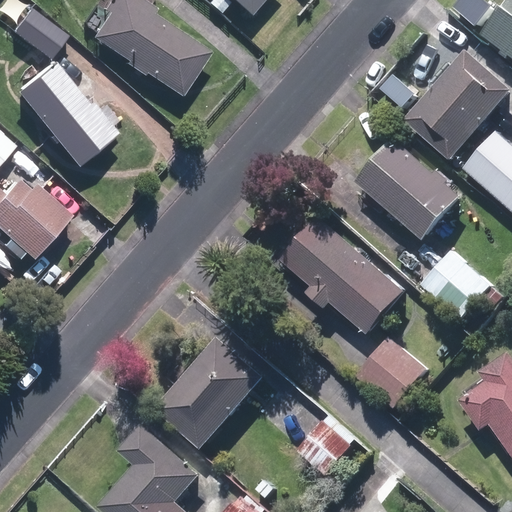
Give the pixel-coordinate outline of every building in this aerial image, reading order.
[(147,74),(184,98),(213,53),(155,15),(158,9),(143,0),(113,0),(106,11),(112,14),(95,39),(130,62),(128,65),(146,77),(147,74)] [(233,0),(253,17),(267,0),(233,0)] [(511,0),(489,30),(511,46),(511,0)] [(15,33),(52,61),(70,36),(33,9),(15,33)] [(511,80),(473,47),(415,115),(458,151),(511,89),(511,80)] [(20,94),(80,169),(120,135),(113,127),(119,122),(107,107),(101,111),(95,104),(91,107),(57,64),(20,94)] [(0,165),(16,147),(0,133),(0,165)] [(366,185),(432,244),(469,202),(454,188),(458,185),(446,174),(442,178),(404,144),(366,185)] [(3,247),(22,262),(29,254),(36,260),(73,217),(36,186),(30,192),(20,182),(8,196),(0,189),(0,228),(11,238),(3,247)] [(339,306),(376,337),(413,295),(328,221),(291,264),(322,290),(316,296),(334,311),(339,306)] [(427,285),(468,322),(488,300),(499,309),(509,298),(457,251),(427,285)] [(424,331),(438,343),(447,330),(433,320),(424,331)] [(364,380),(401,410),(433,372),(397,341),(364,380)] [(165,414),(211,452),(271,381),(226,342),(165,414)] [(498,418),(511,437),(511,349),(488,366),(495,376),(468,394),(489,424),(498,418)] [(304,454),(333,478),(359,449),(356,446),(361,441),(335,419),(304,454)] [(107,510),(109,511),(192,511),(184,505),(208,478),(150,428),(128,454),(144,468),(107,510)] [(262,491),(271,500),(279,492),(270,483),(262,491)]
